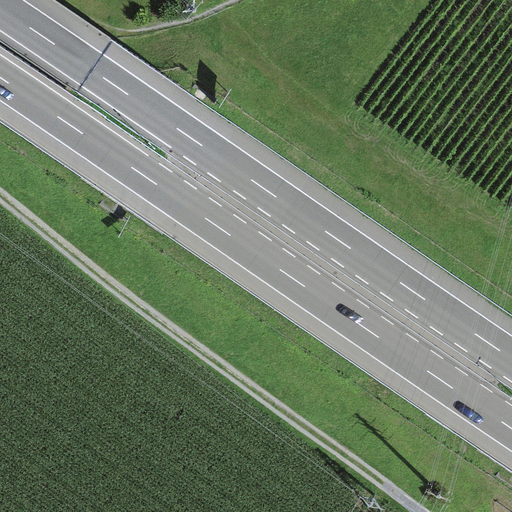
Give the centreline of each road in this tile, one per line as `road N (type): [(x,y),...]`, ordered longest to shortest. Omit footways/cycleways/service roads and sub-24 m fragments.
road 1 (motorway): [(511,358),(0,6)]
road 2 (motorway): [(0,79),(511,430)]
road 3 (track): [(419,511),(0,196)]
